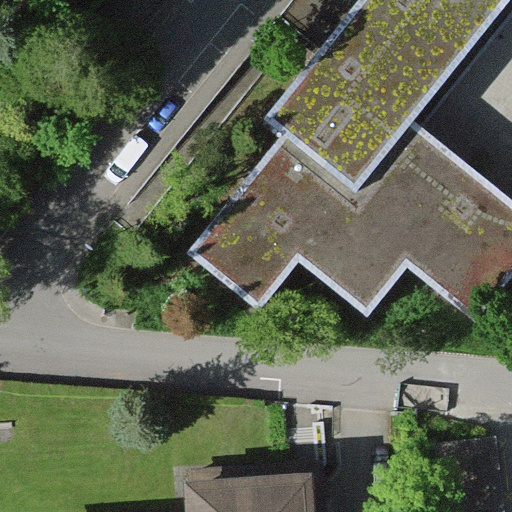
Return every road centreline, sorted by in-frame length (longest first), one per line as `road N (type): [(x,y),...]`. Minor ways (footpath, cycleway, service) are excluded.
road 1 (residential): [(511,387),(5,333)]
road 2 (residential): [(241,0),(26,267),(5,333)]
